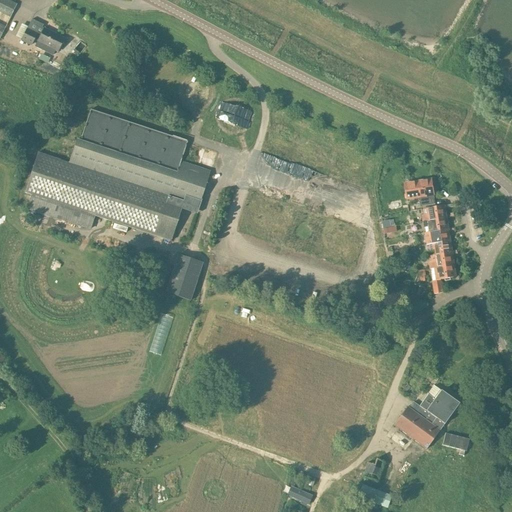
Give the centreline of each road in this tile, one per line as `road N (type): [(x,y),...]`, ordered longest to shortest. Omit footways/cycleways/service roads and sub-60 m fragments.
road 1 (tertiary): [(511,193),(467,159),(151,0)]
road 2 (unknown): [(211,31),(214,55),(257,89),(266,120),(227,231)]
road 3 (tertiary): [(511,363),(483,285),(488,260),(511,228)]
